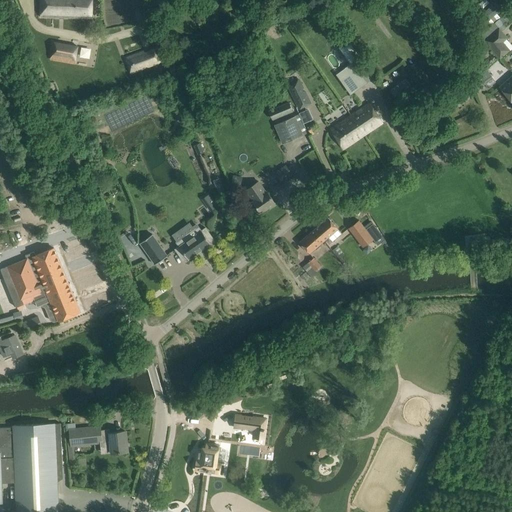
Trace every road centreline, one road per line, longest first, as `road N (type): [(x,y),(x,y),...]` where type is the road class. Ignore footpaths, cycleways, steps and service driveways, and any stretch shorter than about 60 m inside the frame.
road 1 (unclassified): [(143,343),(309,208),(511,130)]
road 2 (unclassified): [(143,343),(0,8)]
road 3 (unclassified): [(140,511),(162,419),(143,343)]
